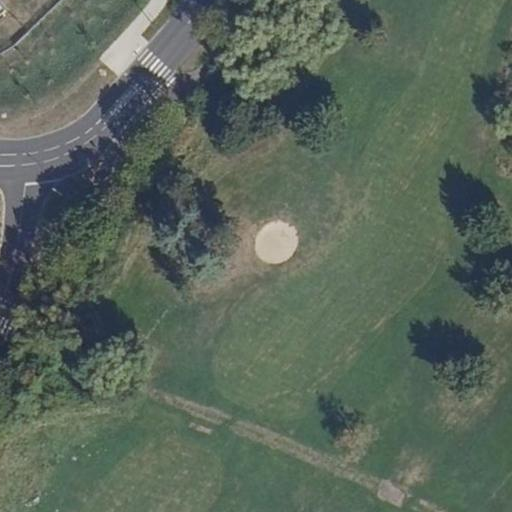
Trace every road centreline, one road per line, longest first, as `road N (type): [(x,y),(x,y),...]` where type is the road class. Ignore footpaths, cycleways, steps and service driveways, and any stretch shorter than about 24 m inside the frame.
road 1 (secondary): [(26,174),(72,164),(98,145),(220,0)]
road 2 (track): [(204,413),(426,511)]
road 3 (secondary): [(193,0),(90,119),(54,141),(26,146)]
road 4 (unclassified): [(26,174),(0,302)]
